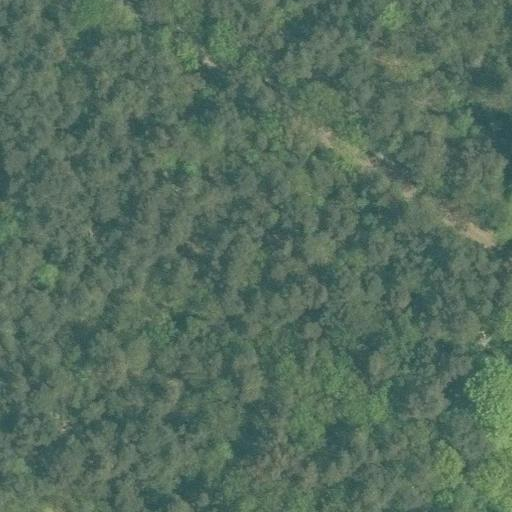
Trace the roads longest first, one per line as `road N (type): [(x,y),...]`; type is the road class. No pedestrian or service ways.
road 1 (track): [(375,172),(183,48)]
road 2 (track): [(511,260),(375,172)]
